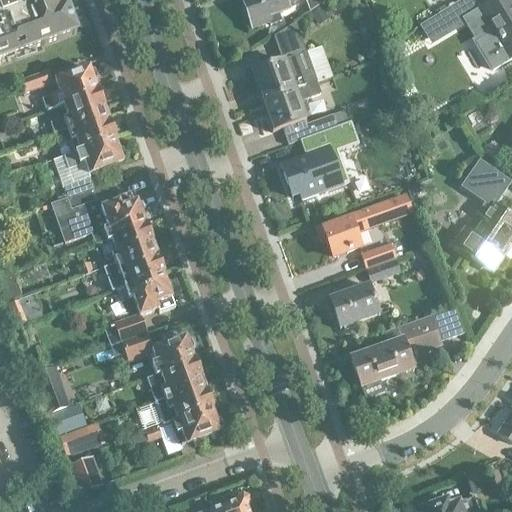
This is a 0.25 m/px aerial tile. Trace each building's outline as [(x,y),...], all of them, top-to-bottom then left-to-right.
[(0,0),(0,62),(77,35),(67,9),(60,11),(55,0),(0,0)] [(247,0),(242,2),(252,31),(271,24),(269,20),(289,13),(287,8),(308,0),(247,0)] [(322,0),(312,0),(305,3),(309,14),(324,4),(322,0)] [(490,35),(475,44),(492,72),(511,60),(511,0),(499,0),(478,13),(490,35)] [(427,40),(469,15),(461,2),(419,27),(427,40)] [(329,21),(321,8),(310,15),(319,28),(329,21)] [(261,104),(316,84),(331,78),(321,50),(306,55),(295,26),(274,39),(283,63),(250,75),(261,104)] [(65,106),(66,107),(99,95),(95,85),(97,81),(95,73),(91,72),(90,70),(56,82),(61,95),(42,101),(46,112),(65,106)] [(24,96),(53,86),(48,73),(19,83),(24,96)] [(316,84),(261,104),(272,134),(306,122),(299,104),(320,96),(316,84)] [(99,95),(66,107),(70,119),(51,126),(55,136),(107,118),(99,95)] [(78,155),(116,142),(107,118),(55,136),(59,147),(77,141),(81,152),(77,154),(78,155)] [(124,164),(126,160),(123,152),(119,151),(116,142),(78,155),(77,154),(52,163),(67,201),(67,202),(95,192),(90,178),(125,166),(124,164)] [(292,199),(316,190),(318,196),(342,188),(327,149),(280,166),(292,199)] [(511,222),(494,211),(511,185),(511,184),(485,166),(476,179),(472,176),(463,190),(487,207),(481,217),(487,221),(477,236),(465,228),(452,248),(467,259),(485,271),(496,255),(504,261),(511,249),(511,222)] [(113,242),(149,229),(149,228),(146,229),(134,195),(117,201),(119,205),(107,209),(104,201),(98,203),(95,192),(67,202),(67,201),(50,207),(64,246),(91,237),(95,248),(113,241),(113,242)] [(358,245),(356,237),(413,217),(407,200),(349,221),(350,224),(335,229),(334,226),(317,232),(322,246),(329,244),(335,260),(353,253),(351,248),(358,245)] [(149,229),(113,242),(118,253),(112,255),(117,266),(157,252),(149,229)] [(366,273),(396,262),(390,246),(360,257),(366,273)] [(157,252),(117,266),(120,276),(114,279),(119,292),(163,277),(163,276),(166,275),(157,252)] [(396,262),(366,273),(370,286),(401,276),(396,262)] [(81,279),(94,275),(90,265),(77,269),(81,279)] [(163,277),(119,292),(116,293),(120,305),(133,300),(140,317),(157,310),(159,316),(176,310),(163,277)] [(370,289),(330,303),(340,332),(380,318),(370,289)] [(16,329),(28,325),(20,303),(8,307),(16,329)] [(361,391),(400,377),(414,371),(411,362),(443,350),(440,343),(453,338),(444,313),(382,336),(387,349),(350,361),(361,391)] [(110,350),(147,337),(139,317),(103,330),(110,350)] [(160,375),(194,363),(191,354),(194,350),(191,343),(187,342),(186,339),(152,351),(147,337),(110,350),(114,361),(124,357),(128,366),(154,356),(157,365),(152,366),(156,377),(160,375)] [(160,375),(156,377),(145,381),(154,404),(156,404),(203,387),(194,363),(160,375)] [(33,377),(46,414),(69,406),(55,368),(33,377)] [(203,387),(156,404),(165,428),(173,425),(211,410),(203,387)] [(50,418),(57,439),(87,428),(78,408),(50,418)] [(220,433),(222,429),(220,422),(215,421),(211,410),(173,425),(177,435),(181,433),(186,447),(220,435),(220,433)] [(511,417),(498,438),(511,447),(511,417)] [(66,460),(93,450),(86,430),(58,441),(66,460)] [(158,431),(152,433),(140,437),(143,445),(161,439),(158,431)] [(183,440),(173,443),(171,437),(160,440),(163,450),(165,450),(171,469),(190,464),(183,440)] [(80,497),(103,488),(92,459),(69,468),(80,497)] [(470,499),(492,491),(485,473),(464,480),(470,499)] [(218,511),(247,511),(251,508),(249,502),(243,499),(239,501),(236,506),(218,511)] [(478,511),(474,500),(449,510),(447,504),(424,511),(478,511)]
